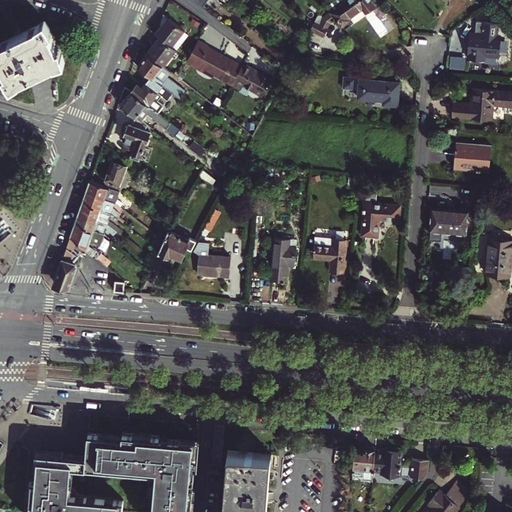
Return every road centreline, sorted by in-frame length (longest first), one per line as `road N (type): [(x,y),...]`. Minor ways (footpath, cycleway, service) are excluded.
road 1 (tertiary): [(0,392),(511,433)]
road 2 (primary): [(5,350),(511,393)]
road 3 (primary): [(511,378),(9,330)]
road 4 (tertiary): [(405,331),(18,300)]
road 5 (residential): [(405,331),(429,41)]
road 6 (tertiary): [(80,133),(18,300)]
